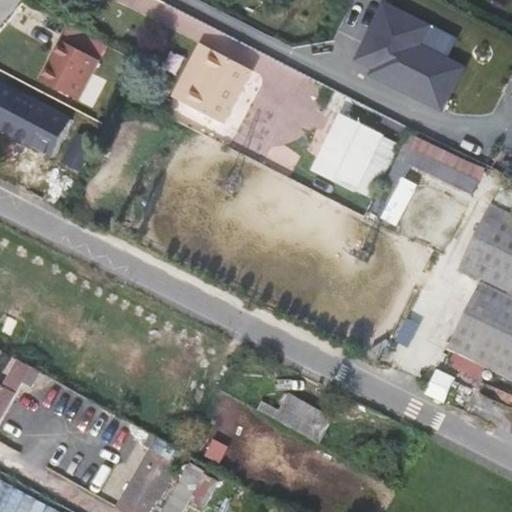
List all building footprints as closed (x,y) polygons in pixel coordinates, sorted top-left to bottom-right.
[(29,76),(69,96),(96,42),(57,22),(29,76)] [(207,48),(178,102),(226,128),(255,75),(207,48)] [(386,142),(345,121),(318,174),(359,195),(386,142)] [(420,132),(373,212),(388,221),(421,166),(481,197),(495,171),(420,132)] [(386,142),(359,195),(376,203),(402,150),(386,142)] [(511,213),(500,208),(462,279),(487,293),(453,355),(511,385),(511,213)] [(0,427),(24,385),(33,369),(20,362),(5,389),(0,386),(0,427)] [(33,369),(24,385),(33,390),(42,374),(33,369)] [(309,413),(296,434),(319,447),(326,435),(316,429),(321,419),(309,413)] [(151,452),(116,511),(151,511),(177,467),(179,468),(186,456),(151,436),(144,448),(151,452)] [(349,454),(376,467),(383,455),(357,440),(349,454)]
